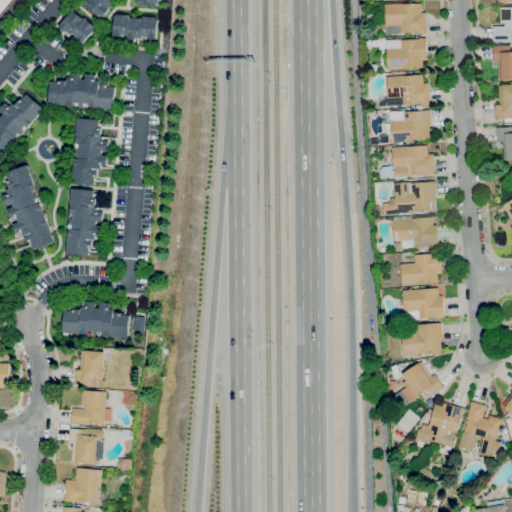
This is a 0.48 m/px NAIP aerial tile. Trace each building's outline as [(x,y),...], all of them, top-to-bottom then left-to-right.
[(11,0),(0,13),(0,0),(11,0)] [(99,17),(85,4),(88,0),(113,0),(109,5),(111,7),(103,16),(101,15),(99,17)] [(387,35),(387,25),(386,25),(386,4),(422,3),(422,12),(426,12),(427,33),(419,33),(401,33),(402,34),(387,35)] [(493,41),(493,26),(505,26),(505,23),(501,23),(500,7),(511,7),(511,38),(511,39),(511,40),(493,41)] [(83,44),(77,39),(78,37),(74,33),(72,35),(67,31),(66,32),(60,27),(72,12),(73,13),(75,11),(84,19),(85,18),(95,26),(94,28),(95,29),(83,44)] [(135,40),(128,39),(128,35),(122,34),(122,36),(114,36),(115,16),(117,16),(117,14),(130,15),(130,18),(143,19),(144,16),(157,17),(157,19),(158,19),(157,39),(148,39),(148,36),(143,36),(143,38),(136,38),(135,40)] [(388,69),(387,48),(387,40),(401,40),(419,39),(419,38),(426,38),(427,60),(423,60),(423,68),(388,69)] [(511,79),(499,79),(498,61),(494,62),(494,45),(511,45),(511,52),(511,79)] [(114,109),(89,107),(89,108),(83,108),(83,107),(80,106),(80,108),(74,107),(74,106),(56,104),(56,106),(49,105),(51,81),(67,83),(68,78),(72,78),(72,72),(82,73),(82,79),(86,80),(87,74),(96,74),(96,81),(100,81),(100,83),(107,84),(107,86),(116,87),(114,109)] [(380,106),(379,97),(388,97),(387,76),(404,75),(423,74),(424,83),(428,83),(430,104),(422,104),(422,103),(380,106)] [(511,121),(504,122),(504,118),(496,119),(495,105),(500,104),(499,85),(502,85),(502,84),(510,84),(510,82),(511,82),(511,121)] [(2,158),(0,156),(0,116),(1,117),(4,114),(0,110),(6,103),(10,107),(13,103),(15,105),(21,99),(23,100),(28,94),(45,108),(28,127),(29,128),(25,133),(24,132),(22,135),(23,135),(19,140),(18,140),(2,158)] [(392,142),(391,121),(390,112),(405,111),(406,112),(430,110),(432,124),(429,124),(431,139),(392,142)] [(95,185),(73,183),(78,118),(100,120),(100,129),(102,129),(101,136),(104,136),(103,141),(110,141),(109,151),(103,150),(102,155),(108,155),(108,165),(101,165),(101,169),(98,168),(98,177),(96,177),(95,185)] [(511,159),(507,160),(507,155),(504,155),(503,141),(498,142),(496,128),(511,126),(511,159)] [(383,166),(393,166),(392,147),(409,146),(409,147),(428,145),(428,154),(433,153),(435,174),(427,175),(427,174),(407,176),(407,178),(395,179),(395,177),(384,178),(381,175),(380,170),(383,166)] [(39,250),(38,248),(34,249),(31,242),(30,242),(27,235),(24,236),(22,231),(17,233),(14,224),(19,222),(17,216),(11,218),(8,209),(14,207),(12,203),(7,205),(3,196),(9,194),(8,190),(10,189),(7,181),(9,180),(7,172),(27,165),(36,188),(37,188),(39,194),(38,194),(39,197),(40,197),(42,203),(41,203),(55,242),(48,244),(49,246),(39,250)] [(384,215),(383,203),(391,202),(390,198),(395,198),(394,183),(411,182),(411,183),(435,181),(437,201),(431,202),(431,210),(384,215)] [(89,256),(67,254),(69,229),(73,229),(73,223),(70,223),(70,219),(74,219),(74,214),(70,214),(73,189),(95,191),(94,199),(96,199),(95,207),(98,207),(98,211),(104,212),(103,221),(97,221),(97,226),(102,226),(102,236),(96,235),(95,240),(92,240),(92,248),(90,248),(89,256)] [(511,221),(511,198),(503,203),(511,221)] [(403,248),(402,240),(395,241),(393,220),(433,216),(434,225),(437,224),(439,245),(403,248)] [(402,285),(401,264),(415,262),(414,254),(433,253),(432,252),(441,251),(442,273),(438,274),(438,281),(419,283),(419,284),(402,285)] [(405,320),(403,291),(439,287),(439,296),(443,295),(444,317),(405,320)] [(120,338),(111,338),(112,336),(103,335),(103,337),(97,336),(97,335),(94,335),(94,336),(87,336),(87,334),(70,333),(70,334),(63,334),(64,332),(65,310),(73,311),(73,309),(81,309),(82,307),(86,307),(86,301),(96,302),(96,308),(100,308),(100,302),(110,303),(110,309),(114,309),(114,312),(122,312),(122,315),(130,315),(128,338),(120,337),(120,338)] [(403,355),(401,334),(416,333),(415,324),(442,322),(443,337),(441,337),(442,352),(403,355)] [(93,385),(74,384),(75,370),(80,370),(82,355),(85,356),(86,350),(105,352),(103,381),(97,380),(96,384),(93,384),(93,385)] [(409,403),(400,390),(405,386),(402,382),(406,379),(402,374),(421,361),(431,376),(435,374),(443,387),(429,397),(425,391),(420,395),(420,396),(415,400),(414,399),(409,403)] [(0,362),(10,363),(9,387),(0,387),(0,362)] [(511,413),(505,408),(506,407),(503,405),(511,393),(511,388),(510,387),(511,384),(511,413)] [(104,424),(89,423),(89,424),(76,423),(76,424),(72,423),(73,408),(85,409),(85,406),(81,405),(82,390),(107,392),(105,408),(112,409),(111,422),(104,422),(104,424)] [(493,457),(479,454),(483,439),(476,437),(472,452),(458,448),(462,431),(463,427),(465,428),(468,418),(467,418),(470,405),(471,401),(486,405),(483,417),(489,419),(490,415),(502,418),(501,425),(500,425),(503,427),(507,429),(510,440),(497,436),(496,440),(501,441),(499,452),(494,451),(493,457)] [(453,447),(445,445),(445,444),(429,440),(428,443),(416,440),(419,428),(422,429),(423,424),(429,426),(435,404),(443,406),(443,403),(464,408),(462,416),(461,416),(457,433),(451,431),(450,434),(456,436),(453,447)] [(422,422),(420,420),(426,412),(429,414),(422,422)] [(96,464),(71,462),(73,443),(69,443),(70,428),(86,430),(86,428),(104,430),(104,439),(103,456),(97,455),(96,458),(100,459),(100,464),(96,464)] [(125,459),(131,459),(131,469),(120,468),(121,462),(125,459)] [(100,503),(70,501),(70,502),(65,501),(66,479),(76,480),(77,468),(102,470),(100,503)] [(429,480),(418,476),(418,471),(424,468),(430,470),(432,477),(429,480)] [(478,511),(478,509),(488,507),(487,503),(504,501),(504,499),(511,498),(511,511),(478,511)]
